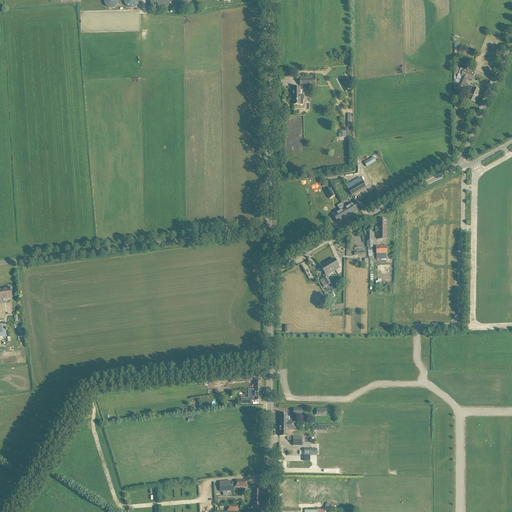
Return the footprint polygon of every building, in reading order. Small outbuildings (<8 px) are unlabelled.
[(103,0),(104,1),(104,4),(106,6),(108,8),(111,8),(114,8),(117,6),(118,4),(119,1),(118,0),(103,0)] [(123,0),(124,1),(124,3),(126,6),(128,8),(131,8),(134,7),(137,6),(138,3),(139,1),(138,0),(123,0)] [(455,82),(459,84),(457,88),(463,90),(464,87),(468,79),(472,81),(475,73),(461,67),(457,78),(455,82)] [(469,92),(471,93),(468,100),(475,103),(480,90),(472,86),(469,92)] [(300,87),(293,87),(293,105),(300,105),(303,105),(303,100),(300,100),(300,95),(303,95),(303,87),(300,87)] [(373,157),(364,163),(366,167),(376,161),(373,157)] [(346,185),(352,196),(366,188),(360,177),(346,185)] [(330,188),(325,191),(326,192),(329,199),(335,196),(331,189),(330,188)] [(355,201),(344,207),(349,216),(360,209),(355,201)] [(339,210),(333,214),(337,222),(349,216),(344,207),(339,210)] [(327,209),(323,212),(326,218),(331,215),(327,209)] [(386,219),(378,219),(378,239),(386,239),(386,219)] [(327,263),(333,272),(339,268),(334,259),(327,263)] [(326,276),(333,272),(327,263),(320,267),(326,276)] [(320,280),(324,287),(330,283),(327,277),(320,280)] [(0,299),(12,298),(11,291),(11,289),(10,287),(6,288),(6,289),(0,289),(0,299)] [(254,390),(248,390),(248,398),(251,398),(251,401),(254,401),(261,401),(261,390),(254,390)] [(287,422),(287,414),(279,414),(279,425),(294,425),(294,422),(287,422)] [(294,428),(294,425),(279,425),(279,436),(287,436),(287,428),(294,428)] [(230,481),(220,482),(220,491),(231,490),(230,481)]
